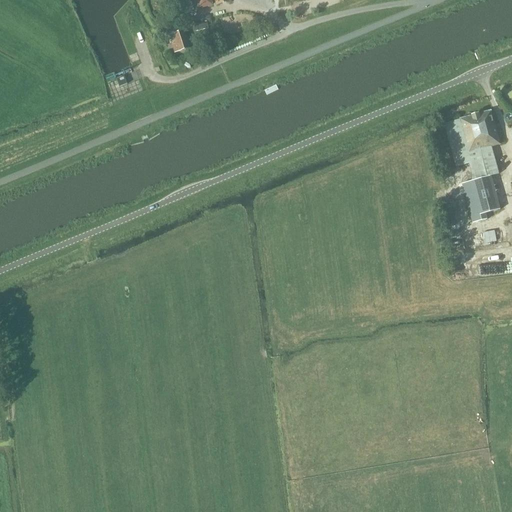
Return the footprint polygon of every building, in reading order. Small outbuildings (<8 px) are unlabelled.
[(191,0),(214,0),(217,7),(232,2),(231,0),(174,0),(178,16),(195,11),(191,0)] [(175,59),(190,54),(187,45),(183,32),(168,36),(175,59)] [(120,88),(128,85),(125,77),(117,80),(120,88)] [(460,121),(445,126),(457,169),(471,165),(476,182),(465,185),(475,225),(489,221),(487,215),(501,212),(492,178),(500,176),(492,149),(501,146),(491,113),(460,120),(460,121)] [(452,208),(442,210),(444,233),(450,233),(450,228),(449,228),(449,226),(454,226),(452,208)]
